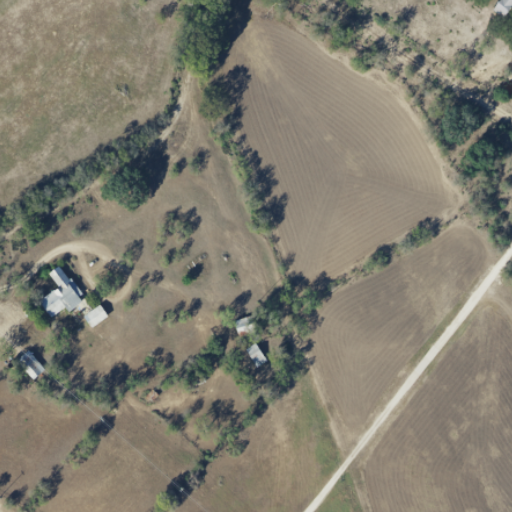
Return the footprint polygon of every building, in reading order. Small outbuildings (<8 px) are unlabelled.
[(511,0),(502,0),(494,13),(506,21),(511,11),(511,0)] [(65,270),(54,279),(63,290),(43,307),(57,324),(73,310),(79,316),(94,303),(65,270)] [(85,316),(92,328),(109,319),(101,307),(85,316)] [(107,309),(91,322),(100,334),(116,321),(107,309)] [(249,319),(235,323),(241,339),(254,334),(249,319)] [(246,351),(258,369),(268,363),(256,345),(246,351)] [(37,354),(31,359),(34,363),(26,370),(42,388),(56,375),(37,354)]
